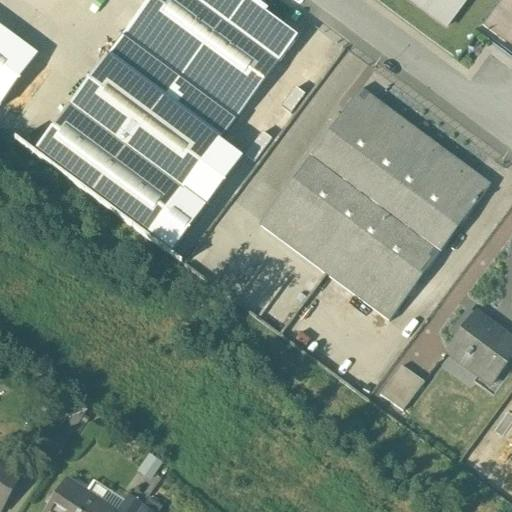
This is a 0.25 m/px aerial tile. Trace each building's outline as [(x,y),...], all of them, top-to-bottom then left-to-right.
[(235,0),(147,0),(121,36),(234,118),(292,41),(261,18),(263,8),(252,1),(238,2),(235,0)] [(463,0),(405,0),(443,28),(463,0)] [(50,67),(0,29),(0,105),(13,115),(50,67)] [(121,36),(105,58),(217,141),(234,118),(121,36)] [(105,58),(67,108),(182,190),(217,141),(105,58)] [(489,185),(359,87),(258,224),(387,321),(489,185)] [(182,190),(67,108),(33,154),(145,237),(182,190)] [(511,356),(511,342),(475,315),(451,348),(465,358),(461,363),(491,385),(511,356)] [(401,367),(379,396),(402,412),(424,383),(401,367)] [(42,435),(24,466),(43,477),(63,447),(42,435)] [(1,471),(0,470),(0,511),(21,475),(4,466),(1,471)] [(112,511),(66,482),(53,502),(67,511),(112,511)] [(130,497),(119,511),(138,511),(143,506),(130,497)]
